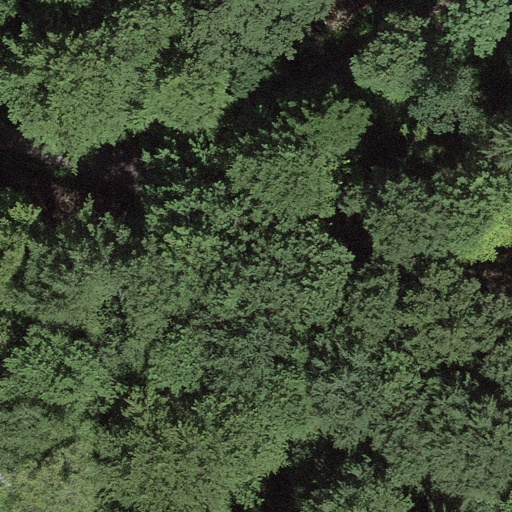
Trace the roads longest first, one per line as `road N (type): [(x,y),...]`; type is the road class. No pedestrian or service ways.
road 1 (track): [(511,320),(355,272),(161,192),(0,138)]
road 2 (track): [(161,192),(208,135),(463,0)]
